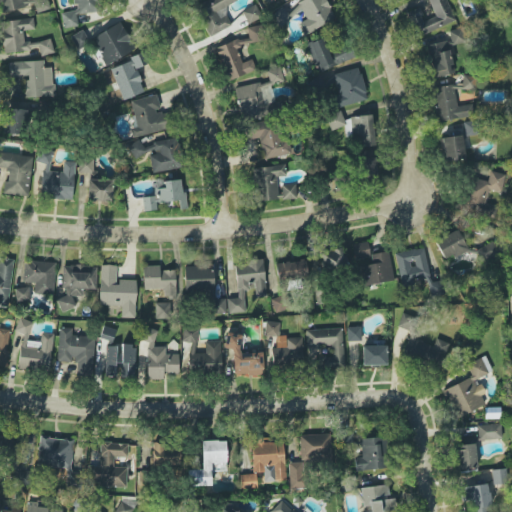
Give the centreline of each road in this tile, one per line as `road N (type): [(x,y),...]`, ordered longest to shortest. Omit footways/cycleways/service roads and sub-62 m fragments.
road 1 (residential): [(0,224),(225,233),(416,204),(410,155)]
road 2 (residential): [(0,395),(95,408),(243,409),(389,398),(411,404)]
road 3 (residential): [(225,233),(211,124),(152,0)]
road 4 (residential): [(410,155),(403,93),(365,0)]
